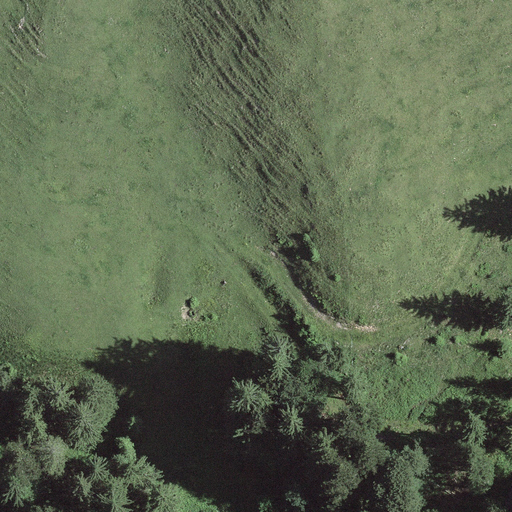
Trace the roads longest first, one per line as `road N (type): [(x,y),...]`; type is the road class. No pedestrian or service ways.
road 1 (track): [(182,223),(259,257),(333,333),(359,342),(409,331),(434,311),(482,232),(511,204)]
road 2 (track): [(182,223),(235,269),(320,389),(351,416),(430,428),(511,415)]
